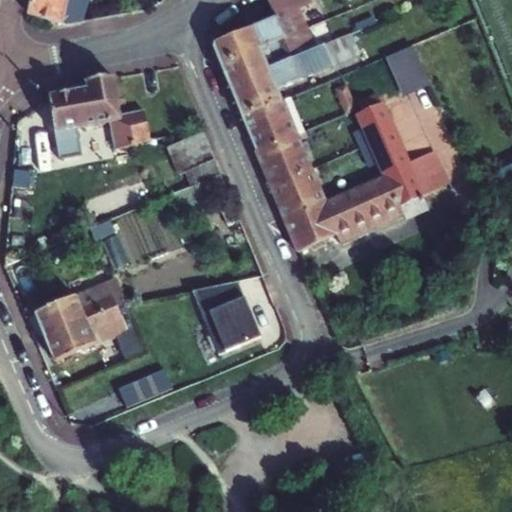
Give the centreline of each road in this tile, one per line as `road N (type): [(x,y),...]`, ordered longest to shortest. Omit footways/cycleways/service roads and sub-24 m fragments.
road 1 (residential): [(0,353),(36,440),(61,461),(75,462),(175,427),(301,362),(309,337),(303,311),(178,20)]
road 2 (residential): [(0,60),(126,43),(178,20)]
